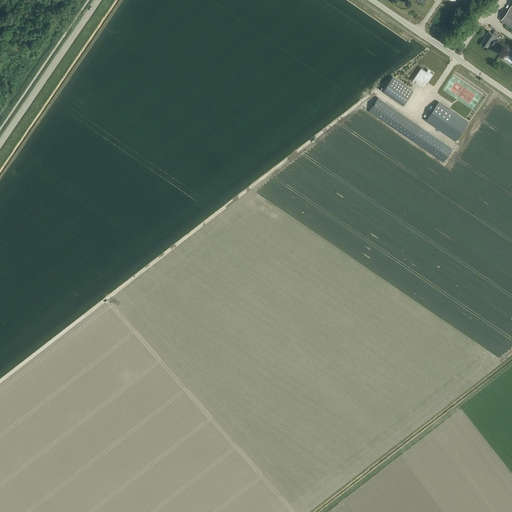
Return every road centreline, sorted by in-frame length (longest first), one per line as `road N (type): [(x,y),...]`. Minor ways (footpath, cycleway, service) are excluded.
road 1 (secondary): [(0,141),(97,0)]
road 2 (unclassified): [(511,94),(374,0)]
